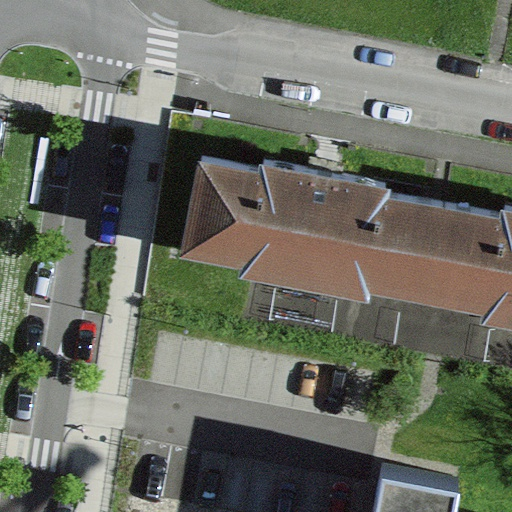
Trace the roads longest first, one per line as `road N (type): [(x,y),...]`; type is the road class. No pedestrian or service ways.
road 1 (residential): [(40,511),(101,105),(99,77),(69,18)]
road 2 (residential): [(511,105),(69,18)]
